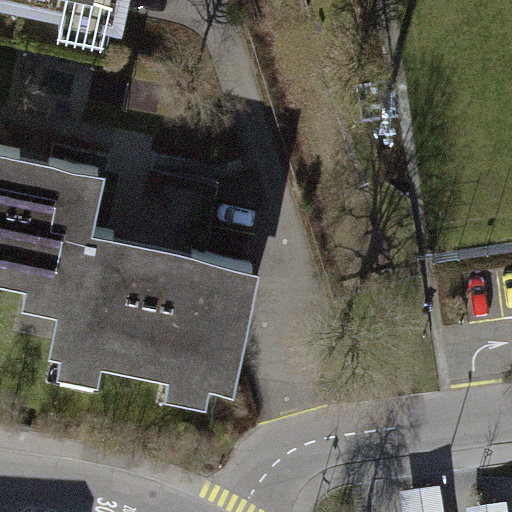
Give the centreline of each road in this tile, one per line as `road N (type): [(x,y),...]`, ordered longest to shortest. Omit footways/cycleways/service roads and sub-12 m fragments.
road 1 (residential): [(241,511),(274,465),(307,445),(511,416)]
road 2 (residential): [(135,511),(0,487)]
